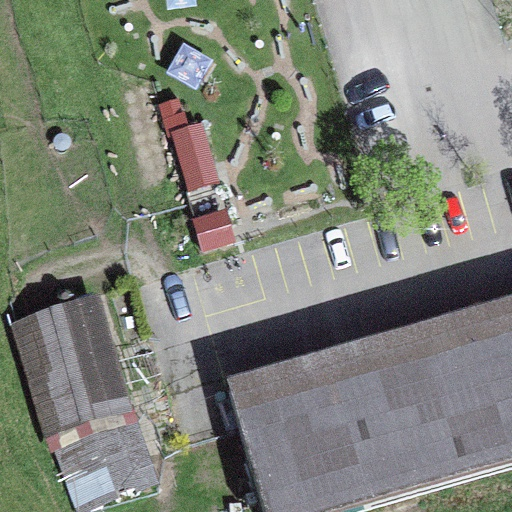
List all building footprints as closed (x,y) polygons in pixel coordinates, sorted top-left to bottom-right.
[(163,104),(168,132),(209,124),(203,96),(163,104)] [(201,131),(175,139),(188,183),(214,175),(201,131)] [(228,214),(200,223),(207,247),(235,239),(228,214)] [(17,331),(51,438),(126,415),(92,308),(17,331)] [(511,316),(229,398),(261,511),(350,511),(511,465),(511,316)]
